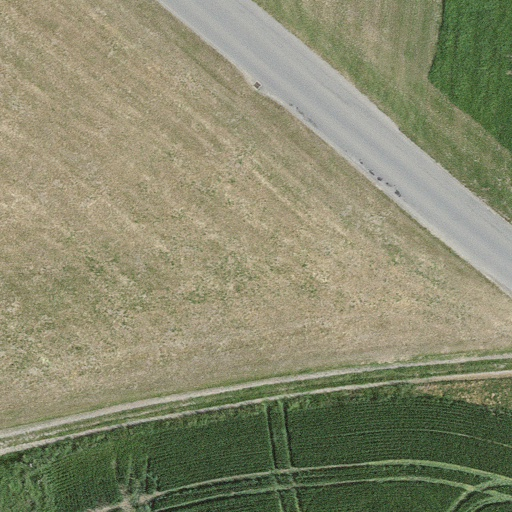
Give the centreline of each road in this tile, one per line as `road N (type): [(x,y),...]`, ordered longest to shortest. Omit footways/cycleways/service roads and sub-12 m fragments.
road 1 (track): [(511,325),(245,385),(0,401)]
road 2 (unclassified): [(511,259),(460,226),(186,0)]
